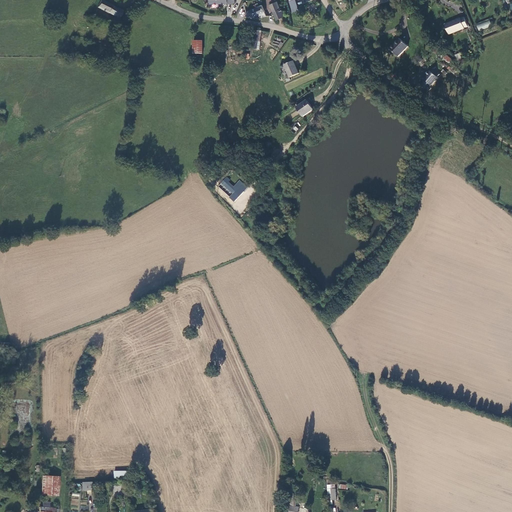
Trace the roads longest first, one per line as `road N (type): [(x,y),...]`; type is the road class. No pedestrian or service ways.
road 1 (unclassified): [(158,0),(196,16),(330,38),(386,0)]
road 2 (track): [(390,511),(391,469),(363,377)]
